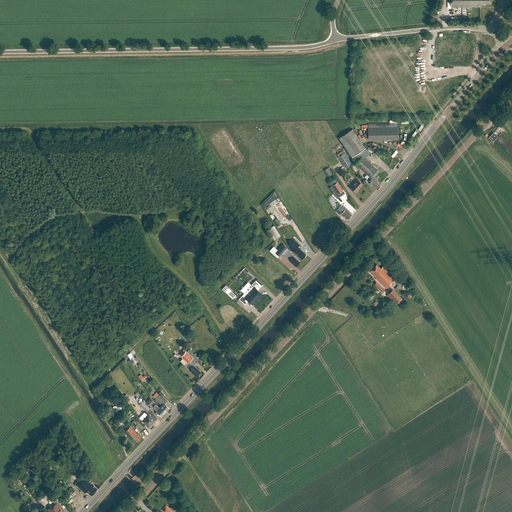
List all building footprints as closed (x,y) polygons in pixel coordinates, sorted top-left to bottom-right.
[(368,124),(369,139),(399,139),(399,123),(368,124)] [(370,177),(371,175),(372,174),(373,174),(376,170),(377,169),(363,155),(359,152),(365,148),(351,129),(338,138),(352,157),(354,160),(354,161),(356,163),(367,174),(370,177)] [(345,167),(352,163),(345,152),(338,157),(345,167)] [(324,170),(328,176),(333,174),(328,167),(324,170)] [(376,189),(376,188),(379,184),(376,182),(377,181),(373,176),(372,176),(371,175),(370,177),(367,174),(365,177),(367,180),(366,181),(372,186),(373,186),(376,189)] [(361,187),(363,184),(357,179),(350,187),(355,192),(360,186),(361,187)] [(338,194),(343,190),(338,182),(332,185),(338,194)] [(269,203),(278,197),(276,193),(262,202),(266,209),(271,206),(269,203)] [(352,215),(341,205),(338,209),(336,211),(339,214),(340,213),(341,214),(346,219),(347,218),(348,219),(352,215)] [(270,228),(276,238),(281,235),(274,225),(270,228)] [(293,241),(290,245),(295,250),(294,250),(296,252),(295,253),(301,259),(302,258),(303,258),(304,257),(304,256),(306,254),(303,252),(303,251),(300,248),(300,249),(298,247),(298,246),(297,245),(293,241)] [(287,247),(283,244),(276,252),(280,256),(282,253),(287,248),(287,247)] [(289,249),(287,248),(282,253),(283,255),(289,260),(295,266),(299,262),(296,259),(298,258),(295,255),(289,249)] [(381,268),(377,264),(370,272),(377,278),(376,279),(377,280),(379,282),(386,288),(396,278),(383,266),(381,268)] [(247,290),(258,299),(262,294),(257,289),(260,286),(255,281),(250,286),(251,286),(247,290)] [(383,292),(385,289),(376,282),(374,284),(383,292)] [(395,303),(401,298),(392,289),(387,295),(395,303)] [(253,304),(258,299),(247,290),(239,299),(244,304),(248,300),(253,304)] [(183,335),(188,342),(192,339),(186,332),(183,335)] [(191,363),(190,362),(193,358),(184,349),(179,355),(188,363),(185,366),(189,369),(189,370),(193,374),(194,373),(197,376),(198,375),(199,375),(200,374),(200,373),(200,372),(196,368),(196,367),(194,365),(191,363)] [(162,405),(160,407),(166,413),(167,412),(167,411),(170,408),(164,403),(161,401),(164,398),(160,394),(155,399),(162,405)] [(150,406),(154,401),(151,398),(146,403),(150,406)] [(139,404),(147,411),(150,408),(143,401),(139,404)] [(166,413),(160,407),(159,408),(156,404),(154,406),(155,408),(154,409),(157,411),(156,411),(162,416),(165,413),(166,414),(166,413)] [(152,416),(154,414),(150,408),(147,411),(145,413),(147,415),(142,420),(146,424),(146,425),(149,428),(152,425),(152,424),(156,420),(152,416)] [(144,428),(139,423),(135,427),(140,431),(144,428)] [(138,442),(142,437),(130,426),(125,432),(132,439),(133,438),(138,442)] [(91,495),(97,489),(91,483),(89,481),(83,476),(75,484),(85,493),(87,491),(91,495)] [(57,511),(64,511),(65,511),(58,501),(52,505),(57,511)]
